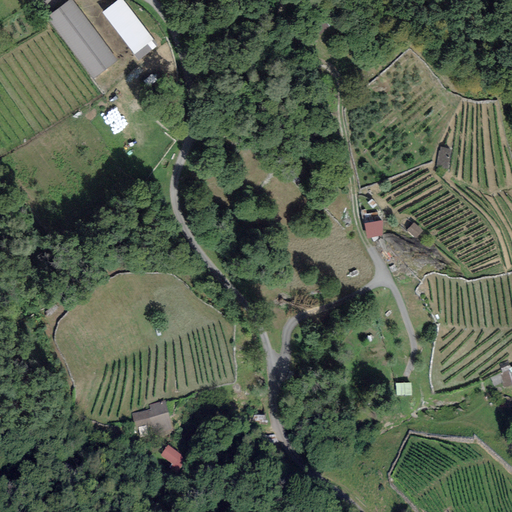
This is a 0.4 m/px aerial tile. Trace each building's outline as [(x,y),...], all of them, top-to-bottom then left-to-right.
[(118,60),(72,0),(68,0),(46,17),(93,79),(118,60)] [(153,39),(123,0),(115,0),(102,10),(134,53),(153,39)] [(440,168),(452,168),(452,147),(440,147),(440,168)] [(368,235),(385,235),(384,218),(367,219),(368,235)] [(417,240),(425,230),(415,223),(408,232),(417,240)] [(511,366),(502,372),(509,388),(511,387),(511,366)] [(398,396),(413,395),(413,381),(397,382),(398,396)] [(168,408),(134,415),(140,443),(174,436),(168,408)]
